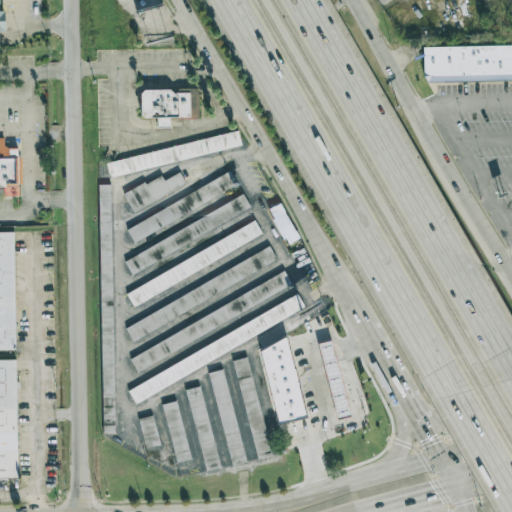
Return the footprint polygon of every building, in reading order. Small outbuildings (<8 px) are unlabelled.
[(511,45),(423,47),(424,77),(426,83),(511,81),(511,45)] [(197,119),(197,90),(141,90),(141,119),(157,119),(157,128),(170,128),(170,119),(197,119)] [(105,162),(109,177),(242,146),(238,132),(105,162)] [(18,154),(0,154),(0,187),(5,187),(5,190),(18,190),(18,154)] [(123,194),(132,211),(186,185),(180,173),(164,181),(161,175),(123,194)] [(238,188),(231,174),(125,227),(132,241),(238,188)] [(102,434),(115,434),(110,185),(98,185),(102,434)] [(123,258),(129,272),(252,211),(245,198),(123,258)] [(268,209),(287,245),(299,239),(279,203),(268,209)] [(125,292),(132,306),(263,236),(256,223),(125,292)] [(0,236),(15,236),(18,355),(0,355),(0,236)] [(277,262),(270,249),(124,326),(131,340),(277,262)] [(134,402),(305,310),(298,297),(127,389),(134,402)] [(260,347),(276,425),(305,419),(289,341),(260,347)] [(335,420),(348,418),(334,341),(320,344),(335,420)] [(248,357),(234,361),(255,460),(270,457),(248,357)] [(320,363),(292,372),(311,431),(339,423),(320,363)] [(0,365),(19,365),(20,483),(0,483),(0,365)] [(246,462),(223,370),(208,373),(232,465),(246,462)] [(201,386),(186,390),(205,471),(219,468),(201,386)] [(176,401),(162,405),(176,463),(190,460),(176,401)] [(139,418),(144,449),(159,446),(154,416),(139,418)]
